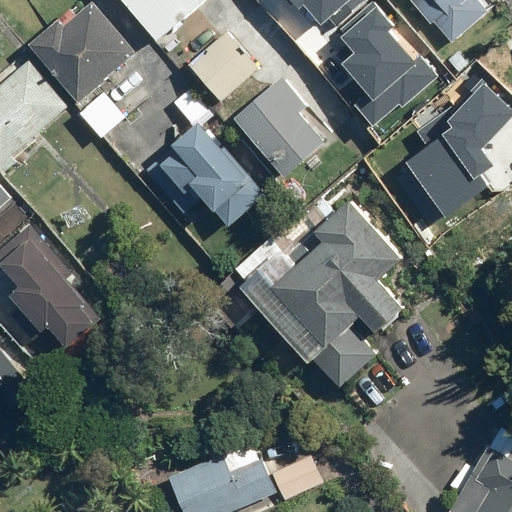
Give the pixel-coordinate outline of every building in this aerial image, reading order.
[(82,102),(135,57),(86,0),(34,44),(82,102)] [(128,0),(163,40),(209,0),(128,0)] [(415,0),(454,42),(491,10),(481,0),(415,0)] [(37,136),(73,104),(26,53),(0,76),(0,158),(11,171),(43,143),(37,136)] [(166,84),(140,57),(83,110),(106,135),(125,118),(127,120),(166,84)] [(256,98),(237,116),(292,176),(311,158),(338,134),(283,74),(256,98)] [(191,87),(176,100),(195,121),(210,108),(191,87)] [(270,194),(202,117),(147,165),(188,211),(206,195),(234,226),(270,194)] [(21,195),(0,173),(0,244),(17,228),(2,213),(21,195)] [(369,342),(411,306),(385,276),(407,257),(356,198),(331,218),(324,210),(283,246),(275,236),(235,270),(338,390),(380,354),(369,342)] [(110,312),(31,222),(0,249),(0,255),(25,284),(13,294),(64,352),(110,312)] [(0,344),(0,381),(18,367),(0,344)] [(259,438),(172,474),(187,511),(234,511),(282,492),(274,473),(259,438)] [(511,511),(511,459),(498,453),(485,480),(472,473),(452,511),(511,511)] [(314,456),(274,473),(282,492),(286,502),(326,484),(314,456)] [(120,511),(115,504),(103,511),(95,511),(90,503),(76,511),(120,511)]
